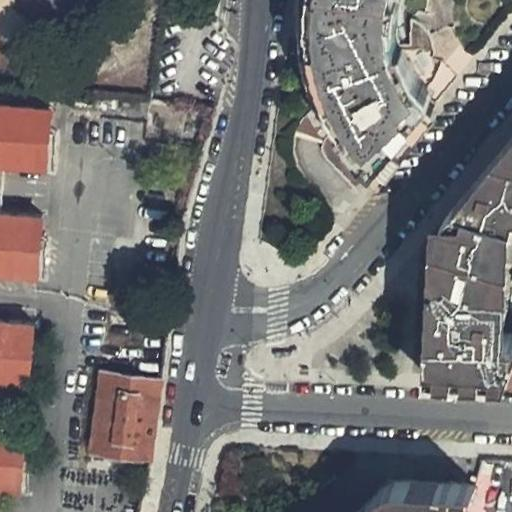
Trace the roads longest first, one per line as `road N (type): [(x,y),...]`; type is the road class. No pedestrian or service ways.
road 1 (residential): [(210,311),(277,311),(313,298),(511,70)]
road 2 (residential): [(196,405),(511,421)]
road 3 (residential): [(210,311),(259,0)]
